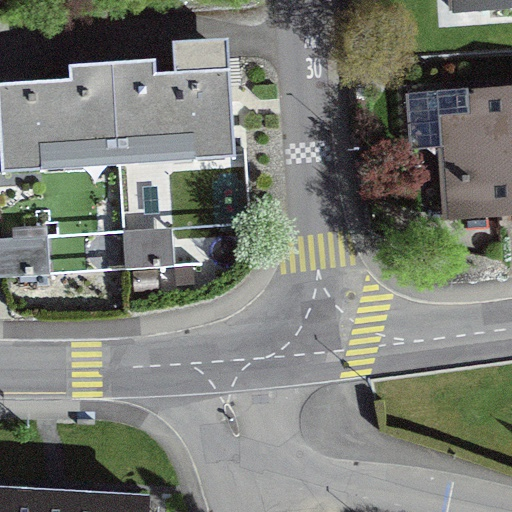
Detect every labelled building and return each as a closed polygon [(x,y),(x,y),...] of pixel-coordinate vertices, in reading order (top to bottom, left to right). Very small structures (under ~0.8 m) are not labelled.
[(511,0),(454,0),(455,11),(491,9),(511,7),(511,0)] [(155,62),(111,65),(117,142),(118,142),(192,137),(193,155),(196,155),(231,152),(235,152),(229,71),(156,75),(155,62)] [(115,142),(117,142),(111,65),(69,68),(70,81),(0,85),(0,148),(1,168),(5,168),(40,165),(43,165),(42,147),(115,142)] [(511,89),(471,92),(471,95),(467,95),(467,89),(406,93),(410,149),(442,147),(447,218),(511,213),(511,89)] [(0,511),(145,511),(146,504),(0,495),(0,511)]
